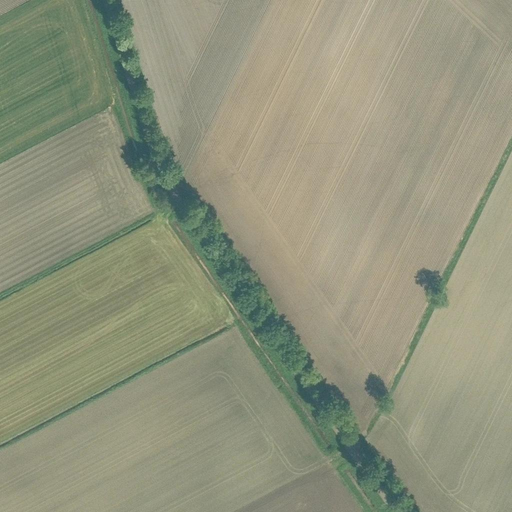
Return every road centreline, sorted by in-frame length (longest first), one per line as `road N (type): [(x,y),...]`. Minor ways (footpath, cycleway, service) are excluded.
road 1 (unclassified): [(391,511),(169,199),(145,151),(98,0)]
road 2 (track): [(341,442),(511,107)]
